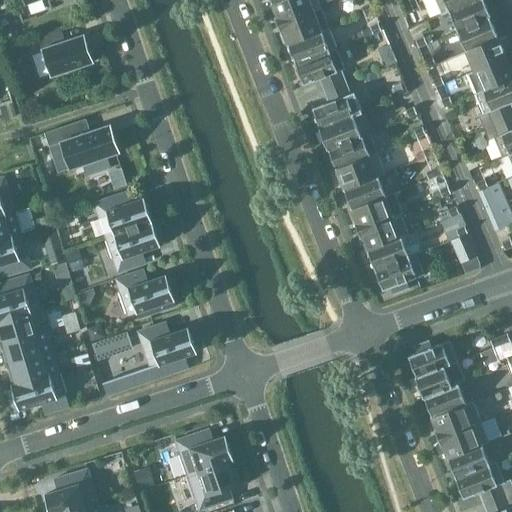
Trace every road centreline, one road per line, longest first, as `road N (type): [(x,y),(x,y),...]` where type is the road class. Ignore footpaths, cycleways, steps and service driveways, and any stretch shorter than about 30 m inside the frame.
road 1 (residential): [(116,0),(245,373)]
road 2 (residential): [(363,332),(234,0)]
road 3 (residential): [(0,452),(245,373)]
road 4 (residential): [(431,511),(363,332)]
road 5 (residential): [(363,332),(511,279)]
road 6 (residential): [(245,373),(291,511)]
road 7 (residential): [(245,373),(363,332)]
